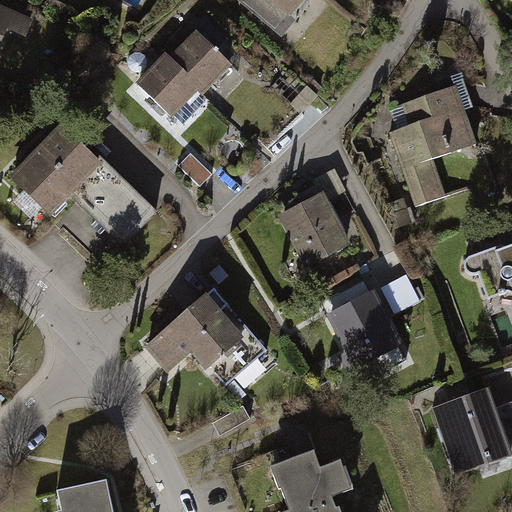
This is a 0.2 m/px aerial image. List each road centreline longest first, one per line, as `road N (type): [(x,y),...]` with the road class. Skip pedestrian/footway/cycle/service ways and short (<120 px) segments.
road 1 (residential): [(100,355),(372,84),(420,0)]
road 2 (residential): [(178,511),(148,422),(100,355)]
road 3 (residential): [(100,355),(0,260)]
road 4 (residential): [(0,437),(100,355)]
